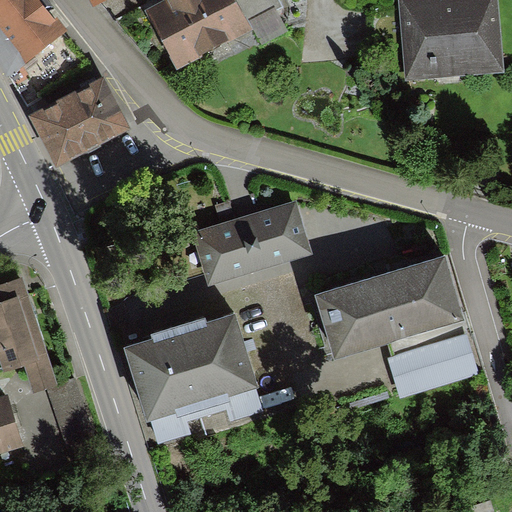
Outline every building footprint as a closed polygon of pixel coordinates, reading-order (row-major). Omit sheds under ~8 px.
[(0,0),(0,72),(6,83),(12,83),(13,82),(67,36),(68,35),(39,0),(0,0)] [(88,0),(94,11),(114,0),(88,0)] [(167,5),(146,16),(178,76),(253,36),(248,27),(284,9),(279,0),(167,0),(165,1),(167,5)] [(498,0),(397,0),(398,11),(373,13),(378,67),(403,65),(405,81),(505,72),(498,0)] [(92,68),(67,36),(13,82),(28,107),(92,68)] [(105,83),(29,123),(57,175),(132,135),(105,83)] [(298,194),(193,225),(209,278),(314,246),(298,194)] [(446,238),(316,276),(335,341),(465,302),(446,238)] [(0,366),(25,358),(33,384),(59,375),(24,264),(0,272),(0,366)] [(237,297),(125,330),(147,406),(150,405),(160,437),(192,428),(188,414),(228,402),(232,414),(263,405),(253,373),(259,371),(237,297)] [(470,335),(390,360),(402,398),(482,373),(470,335)] [(72,460),(101,451),(76,374),(46,384),(72,460)] [(9,381),(0,383),(0,441),(25,434),(9,381)]
